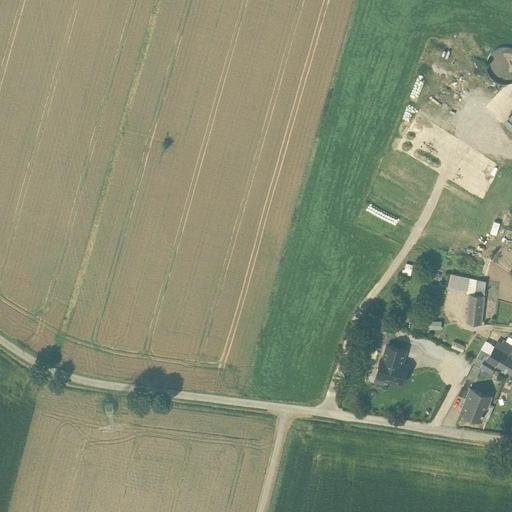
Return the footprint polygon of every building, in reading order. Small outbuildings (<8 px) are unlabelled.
[(413,122),(407,131),(431,147),(437,137),(413,122)] [(406,140),(400,149),(431,168),(437,159),(406,140)] [(492,231),(497,233),(500,221),(495,220),(492,231)] [(412,274),(413,262),(407,261),(405,273),(412,274)] [(469,276),(452,272),(449,285),(466,289),(469,276)] [(477,278),(469,276),(466,289),(470,290),(469,292),(476,293),(477,278)] [(486,280),(477,278),(476,293),(484,294),(486,280)] [(469,292),(466,321),(481,323),(484,294),(476,293),(469,292)] [(511,317),(511,310),(503,309),(502,324),(511,325),(511,317)] [(389,320),(375,313),(370,324),(383,331),(389,320)] [(388,333),(376,376),(377,376),(377,374),(384,376),(384,377),(402,382),(403,383),(408,362),(408,363),(394,359),(396,350),(400,351),(403,337),(388,333)] [(465,345),(454,340),(451,346),(462,350),(465,345)] [(494,346),(488,359),(498,365),(503,356),(507,358),(510,354),(511,349),(511,344),(505,341),(503,340),(499,348),(494,346)] [(488,352),(482,348),(476,358),(482,362),(488,352)] [(511,354),(510,354),(507,358),(503,356),(498,365),(505,368),(504,371),(506,372),(508,369),(511,371),(511,354)] [(488,398),(468,388),(463,397),(464,397),(458,409),(477,419),(488,398)]
